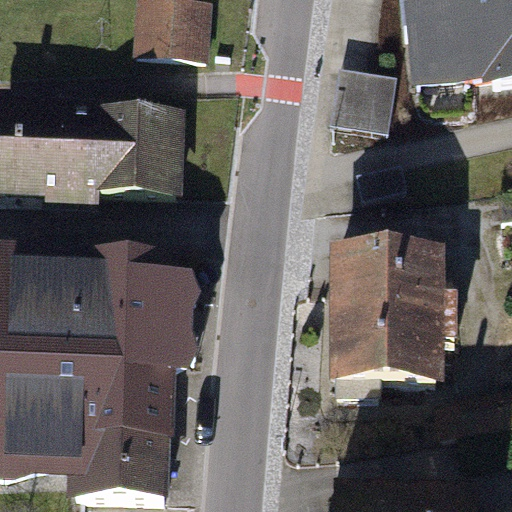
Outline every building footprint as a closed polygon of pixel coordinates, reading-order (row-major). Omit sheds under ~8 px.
[(511,0),(405,0),(408,72),(511,63),(511,0)] [(218,9),(144,9),(144,72),(217,73),(218,9)] [(348,78),(342,134),(397,140),(404,85),(348,78)] [(191,111),(7,108),(6,200),(189,203),(191,111)] [(453,255),(345,259),(349,394),(457,390),(453,255)] [(20,258),(0,276),(0,475),(20,499),(187,508),(193,396),(223,370),(222,312),(197,286),(198,269),(20,258)] [(511,397),(511,395),(441,410),(449,445),(511,432),(511,397)] [(491,511),(491,502),(349,505),(349,511),(491,511)]
